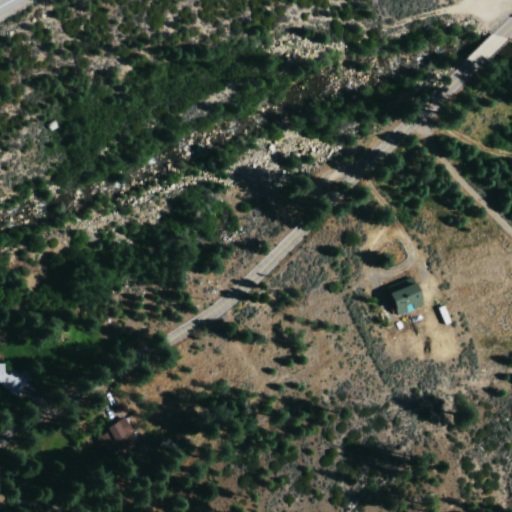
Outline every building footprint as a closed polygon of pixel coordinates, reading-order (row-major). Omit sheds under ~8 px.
[(388,296),(412,283),(423,306),(400,318),(388,296)] [(0,364),(0,385),(9,385),(9,365),(0,364)] [(95,431),(118,418),(130,438),(106,452),(95,431)] [(40,477),(51,499),(40,505),(29,482),(40,477)] [(11,511),(7,502),(19,497),(26,511),(11,511)]
